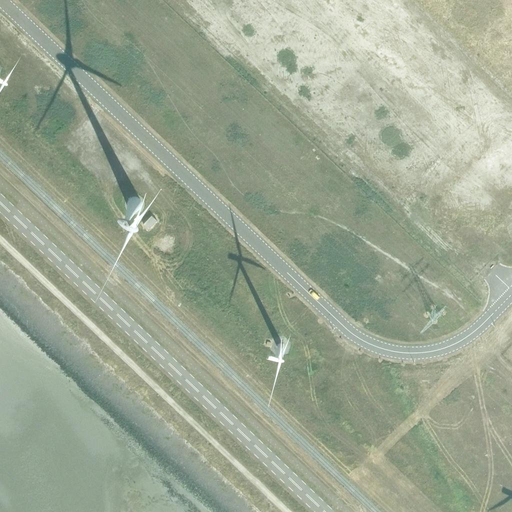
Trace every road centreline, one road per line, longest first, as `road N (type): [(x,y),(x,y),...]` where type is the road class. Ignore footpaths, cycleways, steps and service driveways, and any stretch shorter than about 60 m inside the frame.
road 1 (unclassified): [(511,294),(475,330),(438,350),(398,352),(366,342),(0,1)]
road 2 (unclassified): [(325,511),(0,201)]
